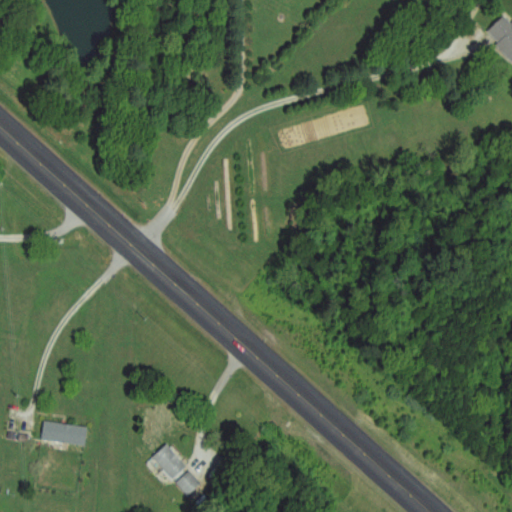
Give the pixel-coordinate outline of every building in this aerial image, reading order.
[(0,24),(9,13),(0,6),(0,24)] [(511,21),(506,16),(489,33),(511,57),(511,21)] [(91,428),(47,422),(45,441),(88,447),(91,428)] [(155,458),(175,481),(190,468),(170,445),(155,458)] [(190,497),(204,486),(194,472),(180,483),(190,497)]
